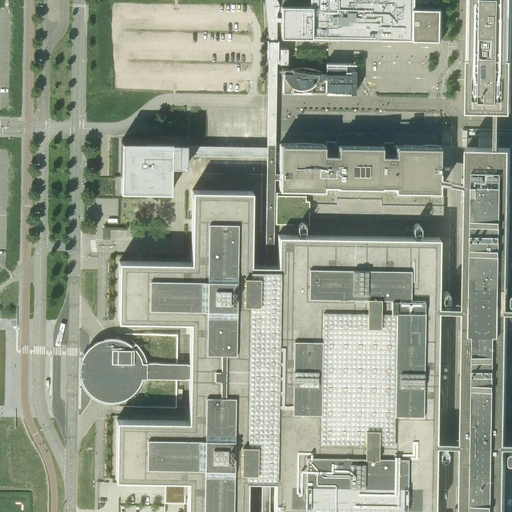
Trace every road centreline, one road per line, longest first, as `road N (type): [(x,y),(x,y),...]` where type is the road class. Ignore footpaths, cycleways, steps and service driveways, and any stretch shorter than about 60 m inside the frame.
road 1 (residential): [(511,119),(469,118),(443,102),(162,100),(122,128),(42,128)]
road 2 (unclassified): [(71,475),(39,406),(41,247)]
road 3 (unclassified): [(71,439),(96,405),(98,353),(98,333),(73,309)]
road 4 (unclassified): [(71,439),(73,309)]
